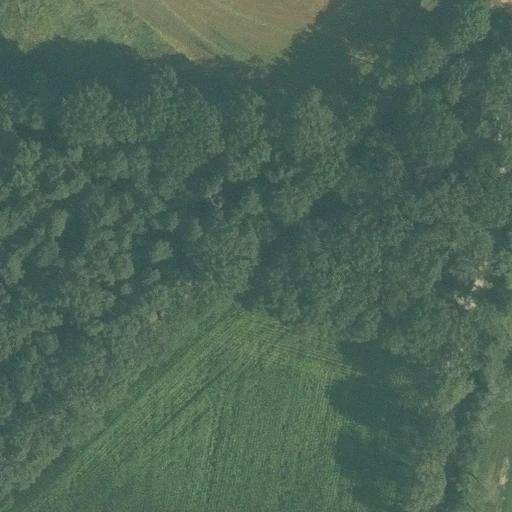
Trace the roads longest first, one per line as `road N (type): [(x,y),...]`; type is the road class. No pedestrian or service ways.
road 1 (tertiary): [(0,467),(488,0)]
road 2 (track): [(511,107),(431,511)]
